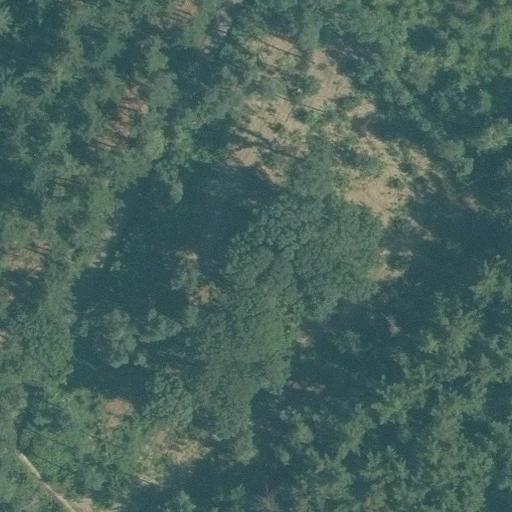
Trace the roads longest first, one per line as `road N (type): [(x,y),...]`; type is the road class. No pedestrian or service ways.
road 1 (unclassified): [(0,455),(231,0)]
road 2 (track): [(335,0),(511,166)]
